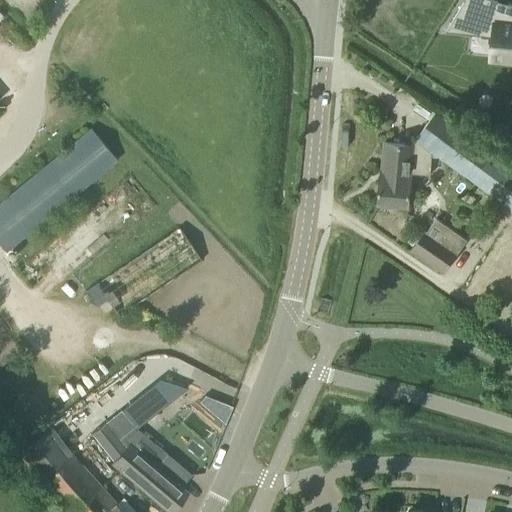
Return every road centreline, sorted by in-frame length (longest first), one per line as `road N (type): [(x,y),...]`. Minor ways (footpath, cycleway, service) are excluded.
road 1 (residential): [(235,470),(268,482),(373,467),(511,486)]
road 2 (residential): [(511,429),(276,356)]
road 3 (tertiary): [(308,208),(324,0)]
road 4 (unknown): [(0,158),(19,136),(40,44),(63,0)]
road 5 (unclassified): [(453,288),(336,215),(308,208)]
road 6 (tertiary): [(276,356),(308,208)]
road 7 (tertiary): [(235,470),(276,356)]
